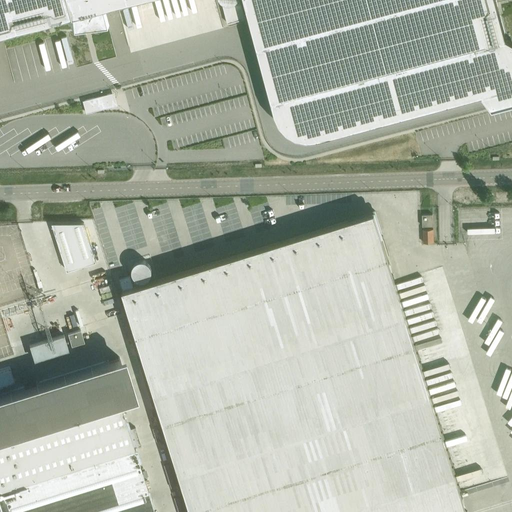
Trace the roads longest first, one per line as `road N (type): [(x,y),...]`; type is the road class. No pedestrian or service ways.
road 1 (unknown): [(0,94),(173,56),(215,56),(232,68),(256,118),(292,158),(511,102)]
road 2 (unclassified): [(0,194),(511,177)]
road 3 (unknown): [(148,189),(139,142),(107,121),(58,119),(0,133)]
